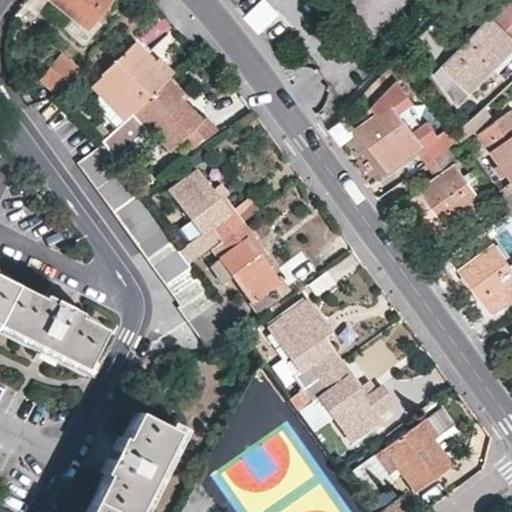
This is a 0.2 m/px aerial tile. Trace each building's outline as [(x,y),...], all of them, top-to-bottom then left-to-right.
[(24,0),(22,2),(33,12),(42,0),(45,0),(69,19),(84,32),(95,19),(110,0),(24,0)] [(267,0),(260,0),(245,14),(258,30),(278,12),(267,0)] [(511,11),(503,3),(500,0),(492,0),(487,6),(494,12),(480,27),(444,63),(471,89),(511,47),(511,11)] [(492,0),(479,0),(467,13),(480,27),(494,12),(487,6),(492,0)] [(511,0),(506,0),(503,3),(511,11),(511,0)] [(84,32),(69,19),(63,28),(83,45),(101,23),(95,19),(84,32)] [(91,91),(125,123),(133,115),(137,111),(167,81),(172,75),(156,60),(152,64),(132,46),(99,79),(101,80),(91,91)] [(80,68),(61,52),(40,78),(59,94),(80,68)] [(471,89),(444,63),(435,72),(458,103),(471,89)] [(167,81),(137,111),(151,126),(147,129),(170,153),(183,141),(193,152),(214,133),(201,118),(197,121),(177,99),(180,95),(167,81)] [(388,170),(417,150),(427,164),(450,147),(441,133),(435,136),(423,146),(414,133),(392,103),(358,128),(388,170)] [(137,111),(133,115),(147,129),(151,126),(137,111)] [(511,204),(511,123),(510,125),(504,115),(480,132),(488,144),(511,176),(511,189),(511,190),(511,192),(511,193),(507,198),(511,204)] [(423,146),(435,136),(426,124),(414,133),(423,146)] [(120,128),(103,145),(113,157),(131,140),(120,128)] [(488,144),(480,132),(466,142),(474,154),(488,144)] [(213,355),(241,334),(239,331),(237,329),(217,302),(188,263),(180,252),(140,195),(113,157),(103,145),(81,162),(183,305),(179,309),(213,355)] [(440,238),(451,231),(486,206),(464,176),(455,164),(460,160),(450,147),(427,164),(435,176),(420,188),(422,191),(411,198),(440,238)] [(497,198),(476,168),(464,176),(486,206),(497,198)] [(218,240),(240,224),(220,197),(217,198),(198,173),(165,196),(197,240),(199,239),(203,244),(211,238),(215,243),(218,240)] [(257,252),(258,249),(240,224),(218,240),(219,242),(210,249),(219,260),(217,262),(228,277),(248,303),(247,304),(256,315),(286,293),(257,252)] [(199,239),(197,240),(180,252),(188,263),(215,243),(211,238),(203,244),(199,239)] [(492,311),(511,297),(511,265),(511,263),(496,243),(461,268),(492,311)] [(228,277),(217,262),(207,269),(218,284),(228,277)] [(0,329),(78,368),(99,328),(75,315),(76,311),(55,301),(40,293),(38,296),(0,277),(0,329)] [(224,297),(217,302),(237,329),(246,323),(238,312),(236,313),(224,297)] [(320,375),(339,360),(320,334),(327,329),(306,300),(267,329),(297,371),(291,376),(300,389),(304,386),(320,375)] [(300,389),(287,399),(293,408),(310,397),(312,400),(317,396),(349,440),(378,419),(375,415),(394,402),(382,385),(363,399),(356,390),(359,388),(339,360),(320,375),(304,386),(300,389)] [(450,425),(436,406),(420,418),(433,437),(450,425)] [(132,511),(173,432),(133,411),(120,437),(116,435),(109,451),(98,472),(102,474),(82,511),(132,511)] [(414,491),(424,484),(449,466),(430,440),(433,437),(420,418),(388,442),(400,460),(394,464),(414,491)] [(382,446),(394,464),(400,460),(388,442),(382,446)] [(407,511),(394,493),(368,511),(407,511)]
